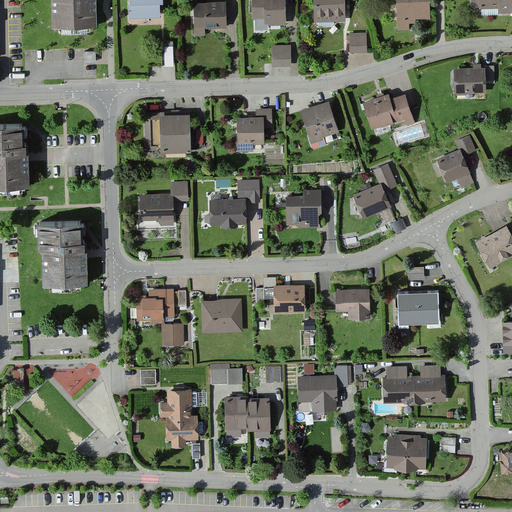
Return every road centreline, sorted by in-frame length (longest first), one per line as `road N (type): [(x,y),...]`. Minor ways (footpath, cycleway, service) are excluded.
road 1 (residential): [(316,485),(446,489),(465,483),(479,465),(476,318),(431,225)]
road 2 (residential): [(107,89),(318,83),(444,49),(511,42)]
road 3 (residential): [(431,225),(350,263),(113,271)]
road 4 (residential): [(0,473),(316,485)]
road 5 (residential): [(107,89),(113,271)]
road 6 (residential): [(113,271),(115,391)]
